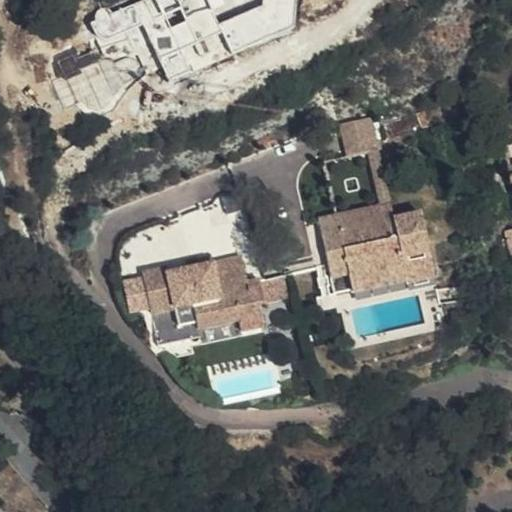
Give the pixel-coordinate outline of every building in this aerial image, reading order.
[(152,44),(167,81),(297,29),(299,0),(134,0),(113,9),(97,7),(95,29),(103,48),(114,49),(131,43),(152,44)] [(382,150),(374,118),(348,124),(357,157),(382,150)] [(511,128),(498,132),(510,176),(511,175),(511,128)] [(401,220),(430,215),(428,206),(399,212),(401,220)] [(442,284),(430,215),(401,220),(401,222),(362,229),(362,227),(351,228),(348,214),(325,218),(337,286),(360,282),(361,292),(362,295),(412,286),(413,289),(442,284)] [(225,273),(223,260),(221,255),(205,257),(206,264),(208,276),(225,273)] [(226,280),(254,275),(251,257),(223,260),(225,273),(226,280)] [(245,331),(269,327),(265,304),(271,303),(268,281),(255,283),(254,275),(226,280),(225,273),(208,276),(206,264),(176,268),(175,262),(151,266),(162,341),(186,337),(185,334),(203,331),(204,335),(245,329),(245,331)] [(340,296),(361,292),(360,282),(337,286),(340,296)]
